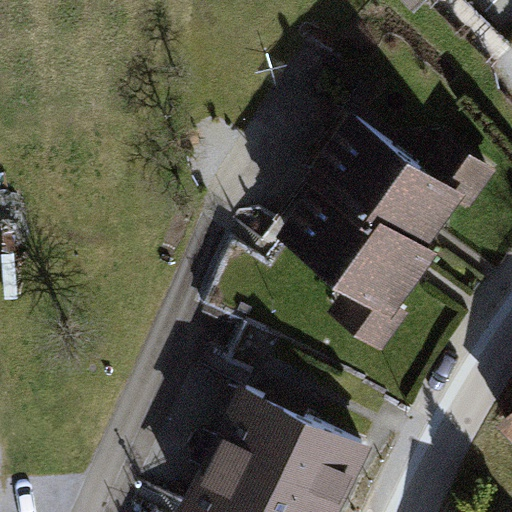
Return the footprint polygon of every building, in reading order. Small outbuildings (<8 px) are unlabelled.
[(422,0),(404,0),(413,9),(422,0)] [(290,163),(308,179),(424,273),(439,256),(416,236),(454,191),(344,99),(290,163)] [(398,305),(424,273),(308,179),(268,226),(341,287),(324,308),(382,356),(414,318),(398,305)] [(244,382),(210,451),(336,511),(345,511),(377,447),(244,382)] [(511,403),(498,417),(511,432),(511,403)] [(185,511),(336,511),(210,451),(181,510),(185,511)]
